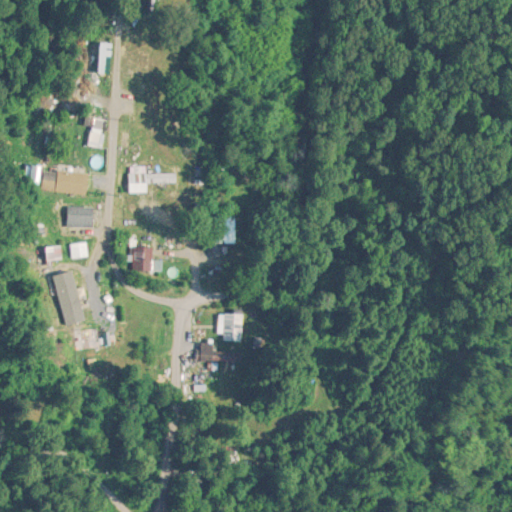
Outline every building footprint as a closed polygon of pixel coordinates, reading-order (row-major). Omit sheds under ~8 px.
[(178,186),(178,175),(129,175),(129,186),(178,186)] [(87,197),(88,186),(43,181),(41,192),(87,197)] [(95,229),(95,208),(68,208),(68,229),(95,229)] [(156,248),(134,248),(134,272),(161,272),(161,260),(156,260),(156,248)] [(76,331),(76,352),(103,351),(102,330),(76,331)] [(202,362),(238,362),(238,346),(202,346),(202,362)]
